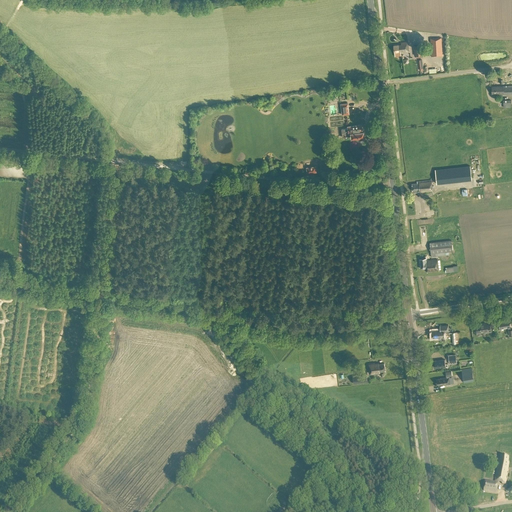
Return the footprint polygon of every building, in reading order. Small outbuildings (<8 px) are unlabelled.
[(431,52),(431,57),(435,56),(439,55),(439,56),(442,56),(441,38),(430,38),(430,43),(432,42),(433,52),(431,52)] [(401,55),(401,53),(409,52),(408,42),(401,43),(401,44),(393,45),(395,56),(401,55)] [(421,57),(421,55),(422,54),(421,44),(414,45),(415,55),(416,55),(416,58),(421,57)] [(511,85),(507,86),(492,86),(492,94),(503,93),(504,95),(511,94),(511,85)] [(348,103),(341,104),(342,115),(349,114),(348,103)] [(364,140),(364,137),(365,136),(364,131),(363,131),(362,124),(347,126),(348,128),(344,129),(341,129),(342,137),(345,137),(351,136),(351,138),(358,137),(359,140),(364,140)] [(469,166),(435,169),(436,183),(471,180),(469,166)] [(415,193),(433,191),(431,180),(417,181),(417,183),(412,184),(412,191),(414,190),(415,193)] [(445,188),(445,200),(461,200),(460,188),(445,188)] [(452,240),(430,243),(431,257),(445,255),(445,252),(453,251),(452,240)] [(420,259),(421,268),(427,268),(427,272),(439,271),(439,269),(440,269),(439,260),(438,260),(438,259),(426,260),(426,258),(427,258),(427,256),(425,256),(425,258),(420,259)] [(511,329),(510,330),(510,327),(509,319),(498,321),(499,329),(508,328),(509,336),(511,335),(511,329)] [(485,334),(491,333),(490,325),(486,325),(486,323),(479,324),(480,324),(475,325),(476,333),(485,331),(485,334)] [(431,335),(431,337),(432,337),(432,338),(441,338),(441,337),(444,337),(443,332),(448,332),(448,325),(440,326),(440,330),(432,331),(432,334),(431,335)] [(449,364),(456,363),(456,354),(448,355),(449,364)] [(447,364),(445,364),(445,359),(434,361),(435,368),(445,367),(447,366),(447,364)] [(379,372),(385,371),(384,363),(375,364),(374,363),(369,364),(370,375),(379,374),(379,372)] [(474,381),(471,367),(461,369),(464,382),(474,381)] [(443,385),(450,384),(449,377),(448,377),(448,376),(452,376),(451,371),(446,372),(446,376),(447,376),(447,377),(440,378),(441,379),(437,380),(437,384),(443,384),(443,385)] [(353,383),(367,382),(366,375),(352,376),(353,383)] [(499,456),(494,483),(486,481),(484,491),(496,493),(498,481),(502,482),(502,484),(506,485),(508,469),(509,463),(507,462),(508,458),(499,456)]
